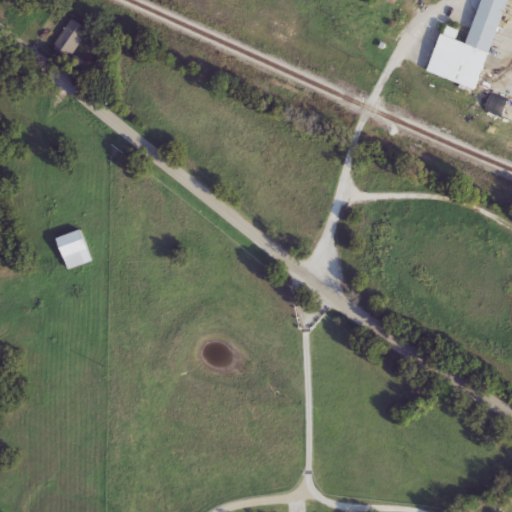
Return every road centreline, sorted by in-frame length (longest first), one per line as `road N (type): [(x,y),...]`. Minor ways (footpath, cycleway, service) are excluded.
road 1 (tertiary): [(511,398),(313,285),(0,18)]
road 2 (residential): [(313,285),(370,110),(464,0)]
road 3 (residential): [(313,285),(305,487),(230,511)]
